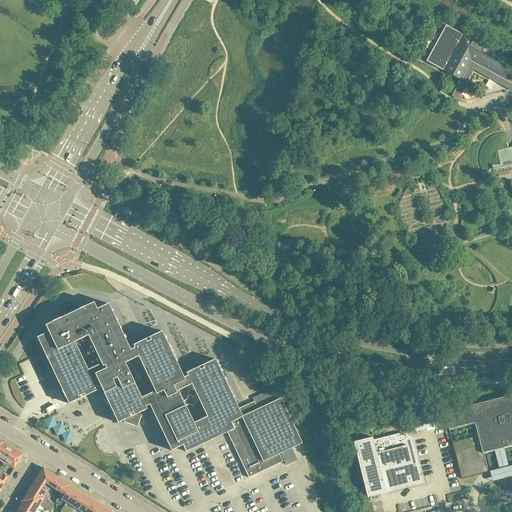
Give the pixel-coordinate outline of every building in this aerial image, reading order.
[(511,61),(456,31),(446,25),(426,61),(436,67),(460,80),(468,66),(473,68),(475,64),(504,80),(511,65),(511,61)] [(511,123),(503,132),(500,132),(498,133),(495,134),(493,134),(492,135),(490,137),(489,137),(487,139),(485,141),(484,142),(483,143),(483,144),(482,146),(481,148),(480,149),(480,150),(479,152),(479,153),(479,155),(479,157),(479,158),(479,159),(479,160),(479,162),(479,164),(480,166),(481,168),(482,169),(482,170),(483,172),(485,173),(486,174),(487,175),(494,177),(511,172),(511,123)] [(248,477),(253,475),(282,461),(279,454),(280,453),(291,448),(302,443),(280,398),(257,409),(254,401),(238,409),(215,359),(202,365),(203,368),(199,370),(198,367),(186,373),(187,375),(183,377),(182,375),(161,331),(149,337),(150,340),(146,342),(145,339),(132,345),(134,348),(130,350),(128,347),(108,303),(96,309),(93,302),(81,308),(80,309),(78,306),(76,304),(73,303),(70,302),(67,302),(64,303),(61,305),(59,307),(58,310),(57,313),(58,316),(58,319),(56,319),(49,323),(45,325),(48,332),(37,337),(37,338),(60,386),(66,398),(68,404),(69,403),(79,398),(81,398),(79,395),(83,394),(85,396),(97,390),(96,387),(100,386),(117,423),(123,420),(124,422),(134,426),(138,424),(141,414),(140,412),(146,409),(145,406),(149,404),(160,428),(166,441),(169,446),(171,450),(179,446),(182,445),(185,452),(190,450),(190,449),(227,432),(229,431),(241,455),(238,456),(248,477)] [(511,394),(444,412),(446,421),(461,478),(488,472),(488,471),(483,453),(494,450),(499,449),(504,448),(511,445),(511,394)] [(54,418),(44,422),(48,431),(52,430),(57,439),(62,437),(67,446),(75,441),(72,432),(67,434),(63,425),(58,427),(54,418)] [(386,494),(386,493),(424,483),(411,431),(373,440),(372,437),(353,442),(367,498),(380,495),(380,496),(381,496),(380,495),(386,494)] [(0,460),(4,463),(13,449),(3,443),(0,447),(0,460)] [(291,448),(280,453),(284,462),(295,456),(291,448)] [(503,465),(508,464),(504,448),(499,449),(494,450),(498,466),(503,465)] [(23,455),(13,449),(4,463),(14,469),(23,455)] [(498,466),(489,469),(492,479),(506,475),(511,473),(511,463),(508,464),(503,465),(498,466)] [(51,487),(57,477),(45,469),(42,470),(33,484),(46,492),(47,493),(51,487)] [(0,470),(0,480),(5,483),(8,478),(10,476),(5,473),(0,470)] [(62,500),(70,487),(71,486),(57,477),(51,487),(60,492),(57,496),(59,497),(55,502),(59,505),(62,500)] [(43,497),(46,492),(33,484),(28,492),(52,508),(54,504),(43,497)] [(66,511),(79,492),(70,487),(62,500),(67,503),(60,511),(66,511)] [(52,508),(28,492),(22,501),(35,509),(38,505),(49,511),(52,508)] [(79,511),(87,498),(79,492),(66,511),(71,511),(74,508),(79,511)] [(89,511),(96,503),(87,498),(79,511),(81,511),(89,511)] [(35,511),(36,510),(35,509),(22,501),(23,502),(18,510),(20,511),(35,511)] [(101,511),(104,508),(96,503),(89,511),(101,511)]
